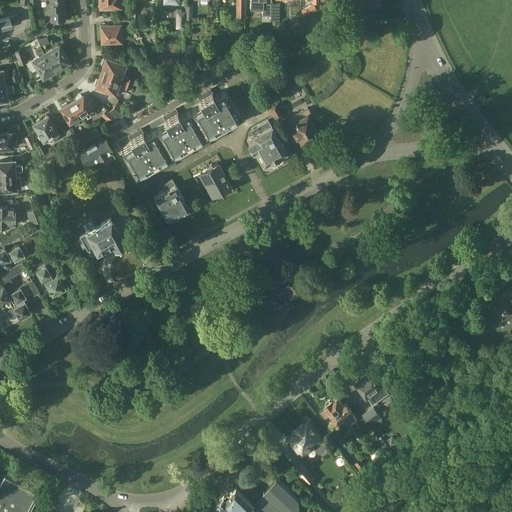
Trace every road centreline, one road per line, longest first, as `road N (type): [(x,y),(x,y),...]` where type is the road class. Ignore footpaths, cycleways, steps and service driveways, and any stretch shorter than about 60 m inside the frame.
road 1 (residential): [(371,152),(0,359)]
road 2 (residential): [(178,495),(319,367),(511,235)]
road 3 (residential): [(0,116),(78,74),(86,53),(83,0)]
road 4 (residential): [(0,437),(127,500)]
road 5 (residential): [(421,37),(405,102),(371,152)]
road 6 (residential): [(490,142),(421,37)]
